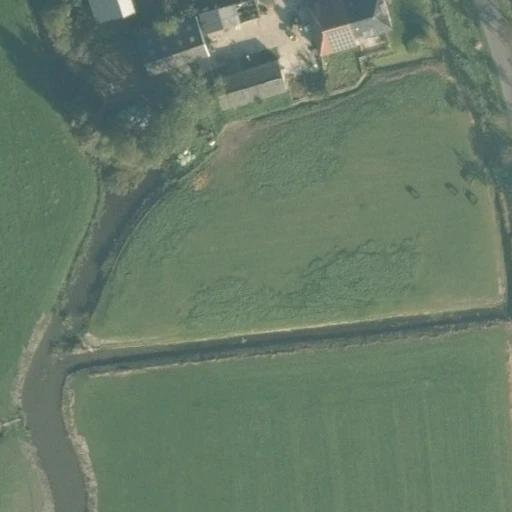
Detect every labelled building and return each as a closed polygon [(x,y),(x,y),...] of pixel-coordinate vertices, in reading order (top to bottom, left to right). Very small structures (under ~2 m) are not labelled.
[(88,0),(96,20),(136,6),(133,0),(88,0)] [(204,28),(259,14),(255,0),(239,0),(200,12),(204,28)] [(391,25),(383,0),(304,0),(319,52),(358,41),(356,35),(391,25)] [(149,74),(209,53),(195,13),(135,33),(149,74)] [(220,106),(285,88),(277,58),(212,76),(220,106)]
